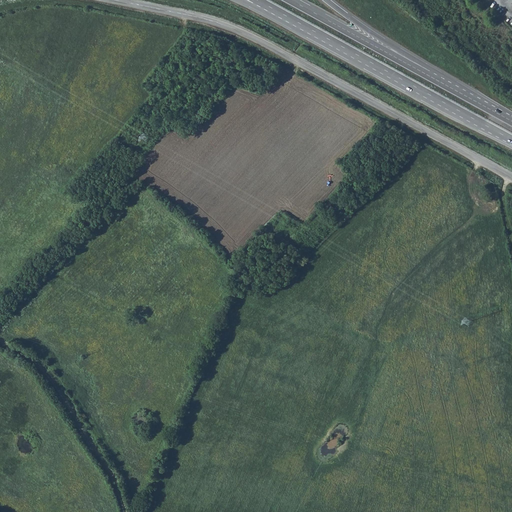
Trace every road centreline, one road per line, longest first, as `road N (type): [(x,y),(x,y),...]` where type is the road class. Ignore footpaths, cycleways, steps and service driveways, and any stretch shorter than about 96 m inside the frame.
road 1 (tertiary): [(511,176),(231,27),(121,0)]
road 2 (trunk): [(270,6),(511,140)]
road 3 (track): [(0,341),(43,369),(111,470),(126,511)]
road 4 (trunk): [(434,78),(290,0)]
road 5 (trunk): [(434,78),(327,0)]
